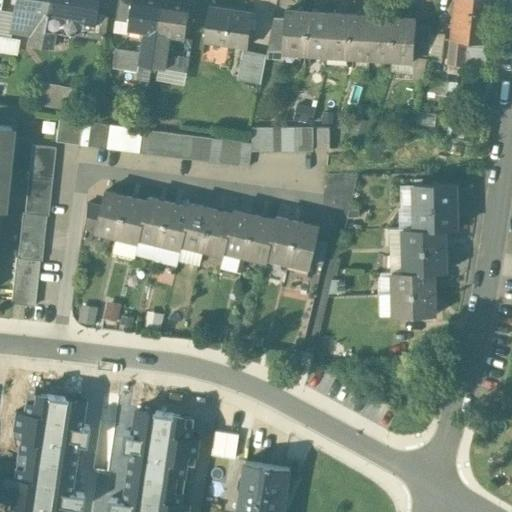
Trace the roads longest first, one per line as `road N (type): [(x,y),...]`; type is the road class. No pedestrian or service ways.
road 1 (residential): [(434,485),(272,393),(217,372),(57,347)]
road 2 (residential): [(317,187),(248,192),(103,173),(83,182),(57,347)]
road 3 (residential): [(434,485),(465,390),(511,122)]
